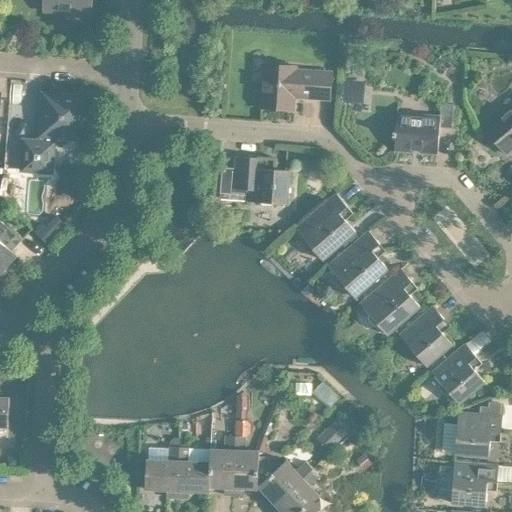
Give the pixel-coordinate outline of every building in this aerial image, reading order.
[(48,0),(47,11),(88,14),(88,0),(48,0)] [(264,64),(261,107),(261,108),(293,110),(294,95),(301,95),(301,98),(330,100),(332,73),(296,70),(296,66),(264,64)] [(345,80),(344,100),(360,101),(361,81),(345,80)] [(22,171),(51,172),(54,138),(82,139),(85,97),(43,94),(40,142),(24,141),(22,171)] [(440,119),(397,115),(395,132),(393,132),(392,136),(395,137),(394,148),(438,151),(440,128),(452,128),(453,105),(441,104),(440,119)] [(511,104),(498,117),(502,122),(491,131),(498,140),(496,141),(508,155),(511,150),(511,104)] [(262,206),(272,207),(275,203),(287,204),(290,171),(265,169),(266,159),(236,156),(235,163),(218,162),(216,188),(247,190),(246,201),(259,202),(262,206)] [(347,206),(337,194),(336,194),(296,229),(305,239),(304,244),(310,250),(315,251),(323,260),(343,243),(355,232),(356,232),(340,213),(347,206)] [(41,224),(34,232),(49,246),(69,226),(58,216),(46,228),(41,224)] [(0,270),(3,267),(4,269),(15,256),(11,252),(13,249),(12,249),(19,241),(20,242),(22,240),(0,220),(0,270)] [(380,244),(369,232),(369,231),(360,239),(348,249),(328,266),(337,276),(336,281),(342,288),(347,288),(355,297),(388,269),(372,251),(380,244)] [(355,232),(343,243),(348,249),(360,239),(355,232)] [(412,282),(401,269),(361,304),(369,313),(369,318),(374,325),(379,326),(387,335),(420,307),(404,288),(412,282)] [(444,319),(434,307),(433,306),(400,335),(409,345),(408,350),(414,357),(419,357),(427,366),(453,344),(436,326),(444,319)] [(476,357),(465,345),(465,344),(432,373),(440,382),(440,388),(446,395),(451,395),(459,404),(475,390),(484,383),(484,382),(468,363),(476,357)] [(324,382),(313,393),(329,408),(339,398),(324,382)] [(484,383),(475,390),(481,396),(489,389),(484,383)] [(237,395),(236,419),(248,420),(248,396),(237,395)] [(0,426),(8,427),(9,398),(0,397),(0,426)] [(443,422),(441,452),(456,454),(489,456),(491,432),(501,433),(502,417),(502,416),(459,413),(458,424),(443,422)] [(236,419),(235,436),(244,436),(247,436),(251,433),(251,424),(248,420),(236,419)] [(336,420),(316,438),(327,450),(347,433),(336,420)] [(224,495),(233,495),(235,436),(225,436),(224,449),(210,448),(209,461),(210,461),(209,487),(224,487),(224,495)] [(257,489),(257,485),(257,484),(258,457),(258,450),(243,450),(244,436),(235,436),(233,495),(242,495),(242,488),(257,489)] [(170,441),(170,446),(180,446),(180,438),(174,438),(170,441)] [(166,497),(177,497),(180,446),(170,446),(170,460),(147,459),(146,489),(166,490),(166,497)] [(209,492),(209,487),(210,461),(209,461),(189,460),(189,447),(180,446),(177,497),(188,498),(188,491),(209,492)] [(9,458),(8,466),(21,466),(21,453),(14,453),(9,458)] [(263,502),(269,508),(312,469),(305,461),(295,471),(285,460),(278,466),(270,457),(258,457),(257,484),(257,485),(269,497),(263,502)] [(497,482),(499,466),(499,465),(455,462),(454,475),(450,478),(449,487),(453,491),(452,503),(485,506),(487,481),(497,482)] [(278,511),(281,510),(282,511),(319,511),(320,511),(312,502),(318,496),(308,485),(318,475),(312,469),(269,508),(272,511),(278,511)]
